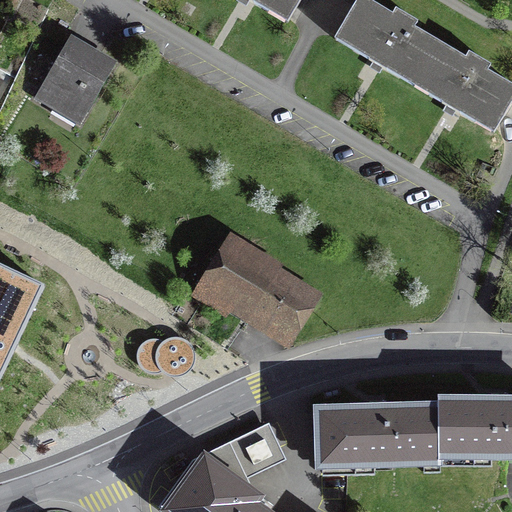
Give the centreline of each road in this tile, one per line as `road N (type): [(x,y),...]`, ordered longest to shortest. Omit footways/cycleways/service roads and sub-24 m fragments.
road 1 (residential): [(97,465),(308,368),(381,351),(511,351)]
road 2 (unknown): [(97,465),(0,371)]
